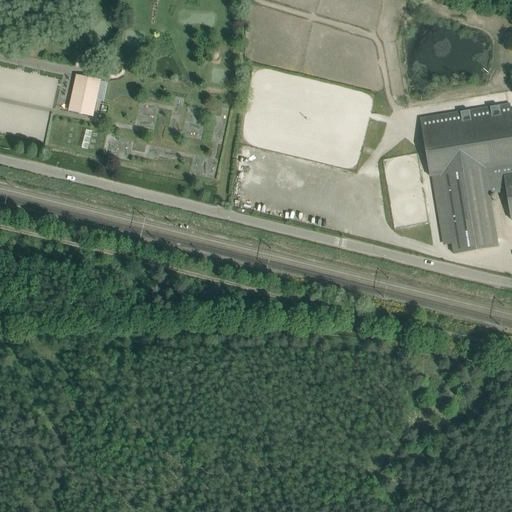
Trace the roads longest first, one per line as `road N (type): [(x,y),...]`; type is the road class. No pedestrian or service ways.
road 1 (track): [(511,344),(0,215)]
road 2 (unclassified): [(511,283),(0,160)]
